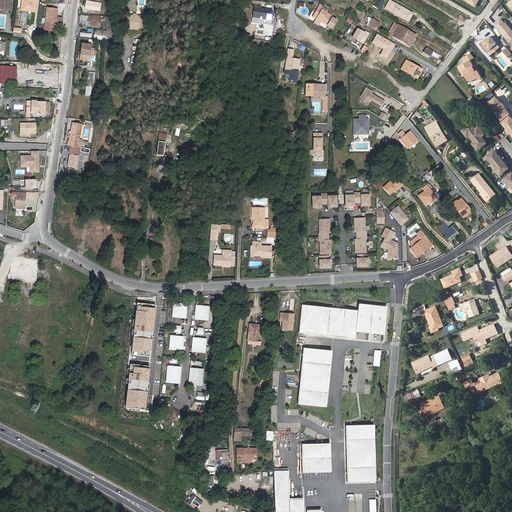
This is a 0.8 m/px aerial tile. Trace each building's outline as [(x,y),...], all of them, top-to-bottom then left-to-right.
[(0,0),(0,9),(9,10),(9,0),(0,0)] [(36,0),(21,0),(20,10),(35,12),(36,0)] [(96,3),(87,1),(86,8),(95,10),(96,3)] [(385,8),(407,21),(412,14),(389,1),(385,8)] [(332,18),(333,16),(327,13),(322,10),(323,8),(320,6),(314,17),(317,19),(314,24),(319,27),(322,22),(328,25),(330,22),(332,18)] [(253,7),(250,24),(265,26),(268,8),(261,7),(261,8),(253,7)] [(56,18),(58,9),(47,8),(45,26),(54,27),(56,18)] [(98,27),(99,16),(80,14),(79,21),(90,21),(89,26),(98,27)] [(132,15),(125,14),(123,27),(136,28),(138,15),(135,15),(132,15)] [(371,19),(368,26),(376,30),(380,23),(372,18),(371,19)] [(501,18),(495,23),(511,43),(511,29),(507,23),(506,23),(501,18)] [(395,24),(389,34),(393,36),(399,26),(395,24)] [(393,36),(407,44),(413,34),(399,26),(393,36)] [(95,29),(94,39),(106,40),(107,30),(95,29)] [(358,29),(353,37),(360,41),(364,33),(358,29)] [(140,50),(142,35),(133,34),(132,49),(140,50)] [(413,34),(407,44),(410,46),(416,36),(413,34)] [(487,39),(483,42),(482,41),(479,43),(486,52),(493,46),(497,43),(491,36),(487,39)] [(90,61),(92,45),(82,44),(80,60),(90,61)] [(511,53),(511,51),(507,46),(503,50),(509,56),(511,53)] [(431,55),(438,59),(440,55),(426,47),(423,53),(430,57),(431,55)] [(299,59),(290,58),(292,50),(287,49),(284,70),(290,71),(288,81),(295,82),(299,59)] [(468,61),(474,58),(470,53),(463,57),(465,62),(458,66),(463,73),(470,81),(475,78),(477,79),(478,79),(479,76),(476,71),(474,72),(468,61)] [(402,70),(405,72),(417,79),(422,71),(418,68),(417,69),(414,67),(414,66),(407,61),(402,70)] [(466,81),(470,81),(463,73),(458,66),(457,67),(460,73),(461,72),(463,74),(466,81)] [(14,68),(0,67),(0,83),(6,84),(6,83),(13,84),(14,68)] [(311,85),(311,84),(306,83),(305,95),(319,95),(324,95),(324,88),(321,88),(321,86),(320,86),(311,85)] [(478,93),(488,89),(485,84),(476,89),(478,93)] [(370,94),(371,94),(364,90),(360,96),(363,101),(369,101),(379,107),(383,101),(373,95),(372,95),(370,94)] [(511,116),(495,96),(485,103),(511,137),(511,116)] [(425,99),(422,102),(427,108),(430,106),(425,99)] [(32,102),(31,113),(48,114),(49,103),(32,102)] [(360,120),(354,120),(354,134),(359,134),(360,133),(364,133),(365,134),(369,134),(369,128),(368,127),(367,126),(369,125),(368,119),(366,119),(366,115),(359,116),(360,120)] [(426,127),(437,145),(446,139),(435,121),(426,127)] [(20,124),(21,136),(24,136),(28,136),(29,136),(29,134),(30,134),(37,133),(36,124),(20,124)] [(79,126),(73,124),(69,145),(72,146),(71,153),(75,154),(75,153),(76,147),(77,144),(78,134),(79,126)] [(470,124),(462,130),(465,133),(464,135),(465,137),(467,135),(473,142),(471,144),(473,146),(475,144),(478,148),(485,143),(481,139),(480,137),(481,136),(483,135),(477,127),(474,129),(472,127),(470,124)] [(405,146),(415,138),(413,137),(408,131),(399,138),(404,145),(405,146)] [(319,142),(320,142),(320,132),(312,132),(312,149),(313,149),(313,154),(320,154),(320,144),(319,144),(319,142)] [(166,133),(159,133),(157,155),(164,156),(166,133)] [(405,146),(407,148),(416,140),(415,138),(405,146)] [(39,150),(31,151),(31,155),(21,155),(21,166),(30,166),(30,172),(40,171),(39,150)] [(507,168),(493,150),(482,158),(483,160),(486,158),(489,162),(487,164),(488,166),(491,164),(494,168),(492,170),(493,172),(496,170),(499,174),(507,168)] [(362,175),(367,184),(368,185),(374,182),(368,172),(362,175)] [(470,179),(485,198),(493,191),(477,173),(470,179)] [(511,173),(500,181),(502,183),(505,181),(508,185),(505,187),(507,189),(509,187),(511,190),(511,191),(510,193),(511,195),(511,194),(511,173)] [(388,189),(391,193),(394,190),(396,192),(398,190),(397,188),(403,183),(397,176),(385,186),(388,189)] [(26,178),(26,186),(35,187),(36,179),(26,178)] [(373,191),(381,186),(378,180),(369,185),(373,191)] [(435,198),(431,192),(426,185),(422,188),(424,191),(419,196),(426,205),(435,198)] [(15,196),(15,208),(24,209),(25,193),(16,193),(15,194),(15,193),(14,193),(13,193),(12,193),(12,194),(11,194),(11,195),(11,196),(12,196),(12,197),(13,197),(14,197),(15,197),(15,196)] [(321,196),(313,196),(312,207),(321,207),(321,204),(328,204),(328,207),(336,207),(336,196),(329,196),(329,194),(321,194),(321,196)] [(354,196),(346,196),(346,207),(354,207),(354,203),(362,204),(362,207),(370,207),(370,196),(362,196),(362,194),(354,194),(354,196)] [(471,210),(460,198),(457,201),(456,200),(452,203),(462,215),(466,212),(466,213),(471,210)] [(405,212),(403,209),(404,208),(398,201),(389,210),(398,219),(405,212)] [(264,208),(251,207),(251,216),(253,216),(253,221),(256,226),(263,226),(263,228),(267,228),(268,219),(264,219),(264,208)] [(253,216),(251,216),(251,227),(263,228),(263,226),(256,226),(253,221),(253,216)] [(354,239),(354,252),(365,252),(365,239),(366,239),(366,231),(365,231),(365,218),(355,218),(355,231),(356,231),(356,239),(354,239)] [(330,232),(331,219),(320,219),(320,232),(319,232),(319,240),(320,240),(320,253),(330,253),(330,240),(329,240),(329,232),(330,232)] [(438,227),(448,240),(454,235),(448,229),(443,223),(438,227)] [(382,237),(385,238),(381,245),(381,247),(387,250),(389,251),(389,260),(397,259),(397,251),(395,251),(395,249),(397,249),(397,244),(391,241),(394,233),(386,229),(382,237)] [(429,239),(421,229),(417,232),(419,234),(422,239),(411,248),(410,249),(416,256),(422,250),(423,252),(429,247),(426,244),(425,242),(429,239)] [(422,239),(419,234),(410,241),(411,248),(422,239)] [(146,253),(145,258),(150,259),(154,243),(153,243),(148,242),(146,253)] [(263,256),(263,257),(270,258),(271,247),(260,246),(260,242),(253,242),(253,246),(252,251),(255,255),(259,256),(263,256)] [(491,256),(499,267),(511,257),(511,253),(506,245),(491,256)] [(230,266),(230,256),(231,250),(222,250),(222,255),(213,255),(212,265),(222,266),(230,266)] [(367,254),(357,254),(357,258),(356,258),(356,266),(367,266),(367,254)] [(328,255),(319,255),(318,267),(329,267),(329,259),(328,259),(328,255)] [(458,274),(461,273),(459,269),(456,270),(457,273),(442,280),(445,288),(457,282),(456,278),(459,277),(458,274)] [(476,281),(483,278),(482,276),(481,271),(473,274),(476,281)] [(431,283),(421,288),(423,293),(426,291),(427,295),(433,293),(431,289),(433,288),(431,283)] [(454,297),(446,300),(450,307),(457,304),(454,297)] [(475,299),(465,303),(470,318),(480,314),(475,299)] [(155,304),(136,302),(130,354),(149,356),(155,304)] [(356,310),(301,304),(298,332),(354,338),(355,331),(382,334),(385,306),(357,303),(356,310)] [(184,309),(186,309),(186,305),(173,304),(172,317),(181,318),(185,318),(185,311),(183,311),(184,309)] [(431,308),(438,324),(442,323),(443,325),(449,322),(441,304),(431,308)] [(199,319),(203,320),(204,307),(195,306),(195,310),(196,310),(196,312),(195,312),(194,319),(199,319)] [(293,315),(287,314),(285,330),(292,331),(293,315)] [(204,330),(211,331),(212,321),(205,321),(204,330)] [(257,341),(259,326),(250,325),(248,341),(257,341)] [(493,325),(489,327),(493,335),(497,334),(493,325)] [(19,327),(15,343),(24,344),(27,329),(19,327)] [(493,335),(489,327),(479,331),(478,327),(463,334),(466,340),(474,336),(477,342),(481,341),(486,339),(493,335)] [(182,350),(182,344),(181,343),(181,342),(182,342),(183,337),(170,336),(170,341),(171,341),(171,343),(170,342),(169,349),(182,350)] [(191,352),(200,352),(201,339),(192,338),(192,342),(194,343),(193,345),(192,344),(191,352)] [(331,350),(303,347),(297,404),(326,407),(331,350)] [(438,354),(442,363),(449,360),(445,350),(438,354)] [(417,372),(432,366),(433,368),(437,366),(433,356),(429,358),(429,357),(428,356),(412,362),(417,372)] [(462,369),(458,359),(451,362),(456,372),(462,369)] [(149,365),(130,363),(124,407),(143,409),(149,365)] [(178,383),(179,373),(176,373),(176,371),(178,371),(178,368),(169,367),(168,371),(170,371),(170,372),(167,372),(166,382),(178,383)] [(188,384),(197,385),(199,369),(191,369),(191,373),(192,373),(192,374),(189,374),(188,384)] [(477,393),(498,384),(494,375),(473,384),(477,393)] [(421,396),(418,388),(411,391),(412,393),(414,399),(421,396)] [(426,416),(444,408),(438,396),(421,404),(426,416)] [(374,429),(346,429),(347,486),(375,486),(374,429)] [(330,444),(301,444),(302,473),(330,472),(330,444)] [(236,459),(237,459),(250,459),(255,459),(255,448),(236,448),(236,459)] [(221,452),(222,462),(229,461),(228,451),(221,452)] [(303,511),(304,499),(289,499),(289,470),(275,470),(274,511),(303,511)] [(206,485),(218,486),(219,476),(207,475),(206,485)]
